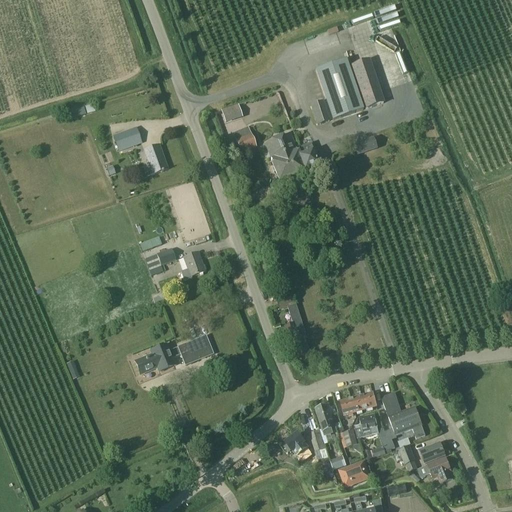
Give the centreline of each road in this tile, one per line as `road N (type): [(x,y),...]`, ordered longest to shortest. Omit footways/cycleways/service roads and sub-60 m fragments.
road 1 (unclassified): [(295,400),(145,0)]
road 2 (residential): [(486,511),(472,471),(413,370)]
road 3 (tertiary): [(295,400),(413,370)]
